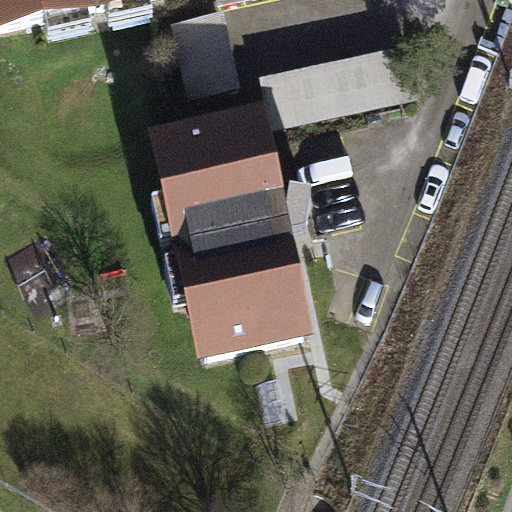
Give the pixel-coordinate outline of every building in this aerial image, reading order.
[(0,0),(0,32),(153,0),(0,0)] [(278,0),(214,0),(218,13),(278,0)] [(240,93),(223,16),(172,27),(188,105),(240,93)] [(411,50),(259,83),(271,136),(422,103),(411,50)] [(257,126),(159,147),(205,362),(303,342),(288,270),(293,269),(288,244),(282,245),(278,223),(284,221),(279,196),(272,198),(257,126)]
